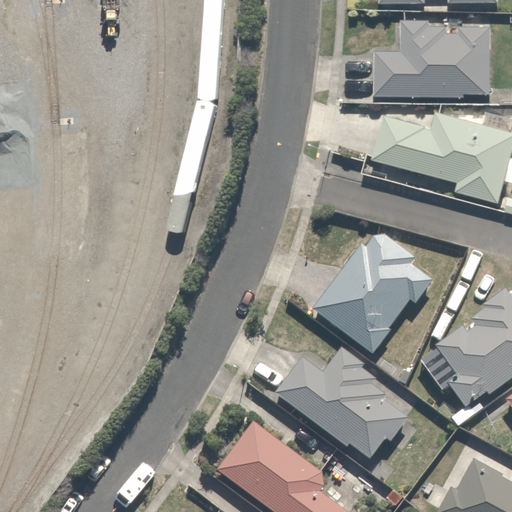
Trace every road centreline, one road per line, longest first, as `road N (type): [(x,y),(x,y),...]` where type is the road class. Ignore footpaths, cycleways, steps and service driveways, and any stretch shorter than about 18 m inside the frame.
road 1 (residential): [(91,511),(207,340),(268,177)]
road 2 (residential): [(511,243),(268,177)]
road 3 (residential): [(268,177),(287,99),(296,0)]
